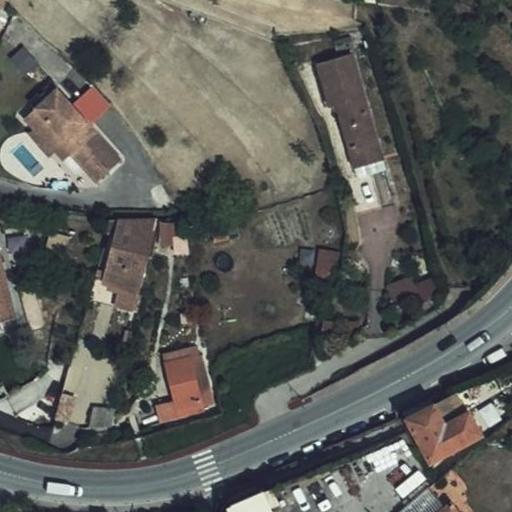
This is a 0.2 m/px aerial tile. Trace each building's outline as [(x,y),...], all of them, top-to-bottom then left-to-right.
[(340,137),(366,130),(341,40),(299,51),(311,93),(326,89),(340,137)] [(25,90),(12,99),(22,111),(24,109),(49,142),(55,137),(68,127),(73,133),(70,136),(89,161),(106,147),(42,69),(21,85),(25,90)] [(16,115),(51,160),(65,150),(55,137),(49,142),(24,109),(22,111),(16,115)] [(65,150),(80,169),(89,161),(70,136),(73,133),(68,127),(55,137),(65,150)] [(366,130),(340,137),(345,152),(371,145),(366,130)] [(126,271),(139,208),(102,207),(91,262),(108,266),(126,271)] [(174,244),(177,220),(162,218),(159,242),(174,244)] [(51,225),(37,222),(29,245),(44,248),(51,225)] [(300,271),(320,275),(327,239),(306,235),(300,271)] [(108,266),(103,287),(122,291),(126,271),(108,266)] [(431,271),(392,284),(399,307),(438,295),(431,271)] [(152,351),(186,345),(184,335),(150,341),(152,351)] [(188,400),(187,398),(197,397),(186,345),(152,351),(159,387),(141,390),(145,408),(188,400)] [(419,392),(416,385),(390,395),(417,448),(466,424),(456,401),(452,402),(443,382),(419,392)] [(90,422),(112,428),(117,410),(95,404),(90,422)] [(229,511),(274,511),(268,491),(226,502),(229,511)] [(452,511),(436,491),(408,511),(452,511)] [(393,511),(385,502),(374,511),(393,511)]
